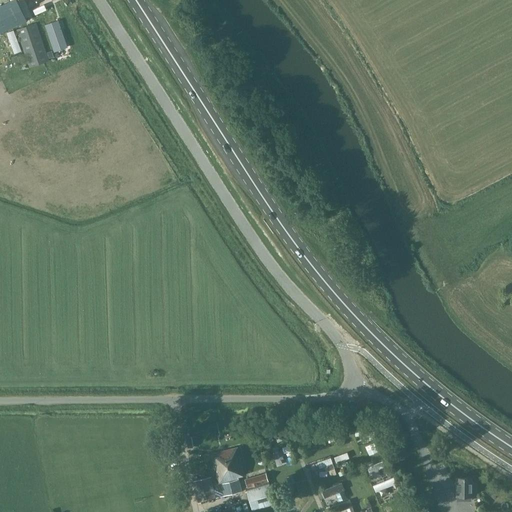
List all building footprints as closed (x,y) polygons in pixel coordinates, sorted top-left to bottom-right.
[(16,0),(15,0),(0,7),(0,34),(27,21),(16,0)] [(58,20),(45,24),(54,51),(67,46),(58,20)] [(49,61),(36,24),(17,31),(30,68),(49,61)] [(17,55),(11,57),(14,64),(19,62),(17,55)] [(194,481),(199,502),(241,492),(237,477),(245,475),(237,447),(204,455),(206,462),(210,462),(213,476),(194,481)] [(348,448),(337,451),(338,457),(349,454),(348,448)] [(246,480),(253,506),(272,501),(265,475),(246,480)] [(457,477),(457,495),(457,500),(471,501),(471,493),(477,493),(477,483),(471,483),(471,477),(457,477)] [(338,487),(341,495),(348,492),(344,484),(338,487)]
